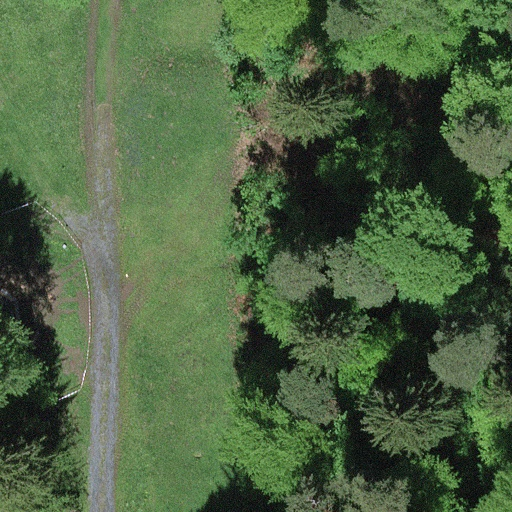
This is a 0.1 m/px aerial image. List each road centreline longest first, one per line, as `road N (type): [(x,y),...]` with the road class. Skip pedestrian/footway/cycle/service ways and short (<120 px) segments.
road 1 (track): [(118,511),(118,290),(90,213),(43,168)]
road 2 (track): [(92,0),(110,167),(90,213)]
